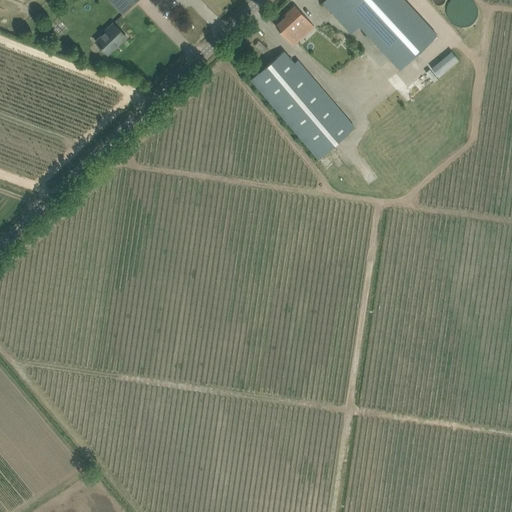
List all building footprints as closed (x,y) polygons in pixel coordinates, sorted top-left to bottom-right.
[(9,0),(22,15),(39,0),(9,0)] [(108,0),(122,14),(127,10),(137,0),(108,0)] [(404,0),(324,0),(322,2),(350,33),(359,25),(399,69),(436,35),(436,34),(404,0)] [(309,21),(305,17),(308,14),(302,6),(298,9),(295,6),(285,14),(286,16),(275,26),(293,45),(298,40),(290,31),(294,27),(298,32),(304,26),(306,28),(308,26),(306,24),(309,21)] [(108,29),(95,42),(107,54),(117,44),(118,45),(126,37),(113,23),(107,28),(108,29)] [(263,43),(257,48),(264,57),(271,51),(263,43)] [(450,51),(431,68),(438,77),(458,60),(451,52),(450,51)] [(251,79),(316,157),(323,151),(325,150),(353,126),(297,60),(293,63),(290,59),(283,52),(251,79)] [(368,86),(376,80),(361,60),(354,66),(368,86)]
